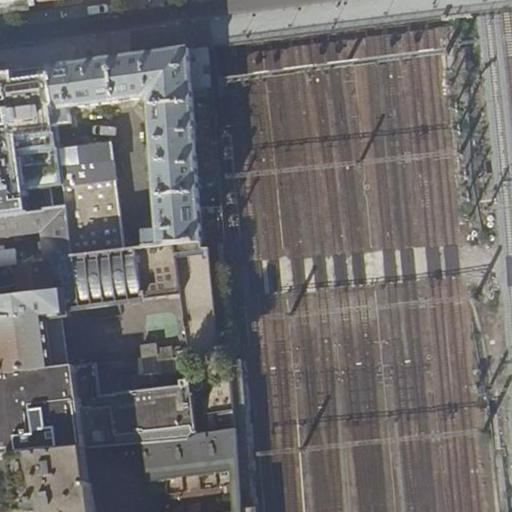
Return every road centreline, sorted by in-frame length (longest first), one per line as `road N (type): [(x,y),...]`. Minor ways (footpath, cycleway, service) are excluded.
road 1 (tertiary): [(0,39),(286,0)]
road 2 (track): [(511,269),(461,260),(256,277)]
